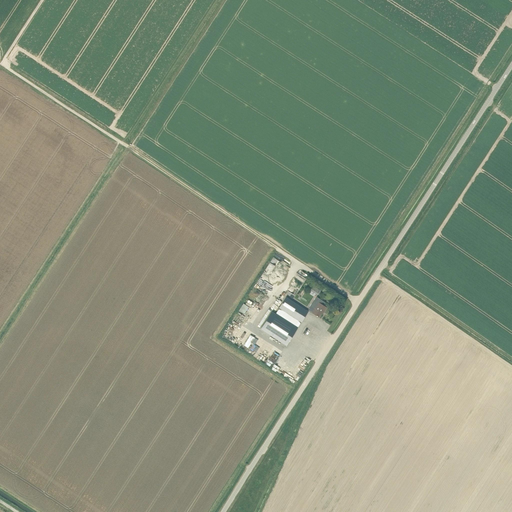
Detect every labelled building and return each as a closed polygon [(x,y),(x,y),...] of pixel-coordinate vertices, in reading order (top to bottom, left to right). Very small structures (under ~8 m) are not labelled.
[(311,282),(301,276),(296,283),(299,285),(296,291),(302,295),(305,289),(307,290),(311,282)] [(326,308),(323,306),(325,303),(317,298),(310,308),(314,310),(313,313),(314,314),(319,317),(322,312),(323,312),(326,308)] [(286,346),(308,312),(305,310),(307,307),(294,299),(282,318),(272,312),(261,329),(282,343),(286,346)] [(242,310),(247,314),(252,307),(247,303),(242,310)] [(235,322),(232,327),(239,332),(242,327),(235,322)]
